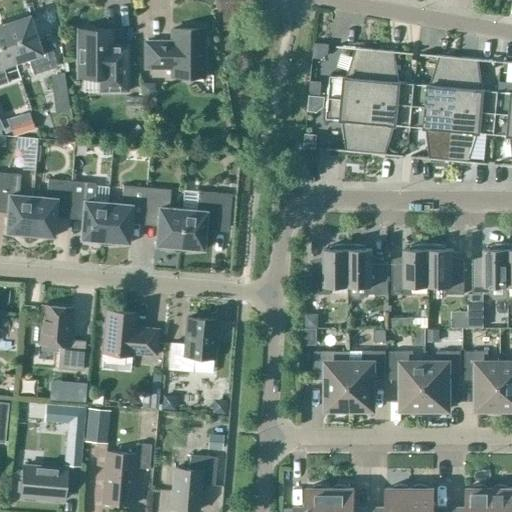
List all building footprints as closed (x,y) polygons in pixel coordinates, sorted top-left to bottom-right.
[(2,27),(13,61),(26,57),(32,75),(56,67),(47,40),(34,44),(26,19),(2,27)] [(13,61),(2,27),(0,27),(0,85),(7,83),(1,65),(13,61)] [(76,78),(99,78),(99,92),(126,92),(126,46),(110,46),(110,30),(94,30),(92,28),(83,28),(81,30),(76,30),(76,78)] [(144,69),(170,69),(170,77),(203,77),(203,50),(207,46),(208,42),(207,38),(203,34),(203,30),(170,30),(170,45),(162,45),(162,43),(144,43),(144,69)] [(329,76),(327,98),(370,102),(375,50),(355,48),(346,78),(329,76)] [(370,102),(412,106),(414,84),(398,83),(394,52),(375,50),(370,102)] [(412,106),(453,110),(458,58),(438,56),(429,85),(414,84),(412,106)] [(453,110),(495,114),(497,92),(482,90),(478,60),(458,58),(453,110)] [(49,75),(52,95),(66,93),(63,73),(49,75)] [(321,81),(310,80),(308,96),(319,97),(321,81)] [(511,93),(497,92),(495,114),(511,115),(511,93)] [(319,97),(308,96),(307,111),(317,112),(323,107),(324,98),(319,97)] [(345,152),(365,154),(370,102),(327,98),(325,120),(342,121),(345,152)] [(370,102),(365,154),(385,155),(394,126),(410,127),(412,106),(370,102)] [(412,106),(410,127),(425,129),(429,160),(448,161),(453,110),(412,106)] [(493,135),(495,114),(453,110),(448,161),(468,163),(477,134),(493,135)] [(511,115),(495,114),(493,135),(509,137),(511,165),(511,115)] [(7,119),(0,121),(0,122),(5,134),(11,131),(13,136),(36,129),(31,115),(9,123),(7,119)] [(154,135),(166,142),(173,129),(160,123),(154,135)] [(123,137),(131,146),(144,133),(135,124),(123,137)] [(303,147),(315,148),(316,135),(304,134),(303,147)] [(23,137),(11,136),(10,167),(22,167),(23,137)] [(500,140),(485,140),(485,154),(499,154),(500,140)] [(85,143),(75,142),(74,153),(80,153),(85,149),(85,143)] [(3,234),(28,239),(31,197),(18,196),(19,175),(0,173),(0,207),(7,208),(5,233),(3,232),(3,234)] [(31,197),(28,239),(53,238),(53,237),(52,237),(54,212),(68,213),(70,182),(46,180),(45,198),(31,197)] [(78,240),(103,246),(106,203),(93,202),(94,184),(70,182),(68,213),(82,214),(80,239),(78,239),(78,240)] [(120,205),(106,203),(103,246),(128,244),(128,243),(127,243),(129,218),(143,219),(145,188),(121,186),(120,205)] [(153,246),(178,252),(181,210),(168,209),(169,190),(145,188),(143,219),(157,221),(155,245),(154,245),(153,246)] [(181,210),(178,252),(203,251),(203,249),(202,249),(204,225),(228,227),(230,195),(197,192),(196,193),(183,192),(181,210)] [(347,287),(347,244),(329,246),(329,249),(324,250),(324,263),(311,263),(312,295),(330,295),(330,287),(347,287)] [(347,244),(347,287),(349,287),(349,299),(363,299),(367,295),(387,295),(387,263),(371,263),(371,249),(365,249),(365,246),(347,244)] [(427,287),(427,244),(409,246),(409,249),(404,249),(404,263),(391,263),(391,295),(410,295),(410,287),(427,287)] [(427,244),(427,287),(445,287),(445,295),(463,295),(463,263),(451,263),(451,249),(445,249),(445,246),(427,244)] [(507,287),(507,244),(489,246),(489,249),(484,249),(484,263),(471,263),(471,295),(490,295),(493,299),(504,299),(508,295),(508,287),(507,287)] [(68,340),(71,309),(41,306),(40,323),(32,322),(30,342),(38,343),(38,344),(58,346),(56,369),(82,371),(84,342),(68,340)] [(105,311),(100,367),(130,370),(131,354),(155,356),(157,330),(133,328),(135,314),(105,311)] [(468,313),(468,329),(482,329),(482,313),(468,313)] [(316,327),(316,318),(312,314),(303,314),(303,327),(316,327)] [(186,318),(184,345),(169,344),(167,370),(191,372),(192,357),(213,359),(216,321),(186,318)] [(412,329),(414,329),(414,319),(388,319),(388,329),(412,329)] [(358,327),(358,343),(369,343),(370,327),(358,327)] [(314,344),(314,329),(301,329),(301,344),(314,344)] [(424,329),(414,329),(412,329),(412,345),(424,345),(424,341),(424,329)] [(424,329),(424,341),(438,341),(438,329),(428,329),(424,329)] [(373,342),(385,342),(385,330),(373,330),(373,342)] [(346,414),(349,414),(349,363),(349,352),(314,352),(314,380),(326,380),(326,409),(329,409),(329,412),(346,414)] [(349,363),(349,414),(352,414),(369,412),(369,409),(372,409),(372,380),(385,380),(385,352),(362,352),(362,363),(349,363)] [(421,414),(424,414),(424,363),(412,363),(412,352),(389,352),(389,380),(401,380),(401,409),(404,409),(404,412),(421,414)] [(424,363),(424,414),(428,414),(445,412),(445,409),(447,409),(447,380),(460,380),(460,352),(437,352),(437,363),(424,363)] [(496,414),(499,414),(500,363),(487,363),(487,352),(464,352),(464,380),(477,380),(477,409),(479,409),(479,412),(496,414)] [(511,363),(500,363),(499,414),(503,414),(511,412),(511,363)] [(70,391),(69,399),(83,400),(84,386),(76,386),(70,391)] [(142,393),(141,407),(155,408),(156,394),(142,393)] [(174,409),(175,398),(163,397),(162,408),(174,409)] [(227,401),(220,400),(214,405),(214,413),(226,414),(227,401)] [(67,438),(65,465),(80,466),(82,439),(85,408),(70,407),(67,438)] [(84,441),(106,443),(109,410),(87,408),(84,441)] [(220,450),(221,436),(211,435),(210,449),(220,450)] [(100,503),(131,506),(134,468),(148,469),(150,445),(135,444),(135,454),(105,452),(100,503)] [(170,509),(197,511),(199,484),(214,485),(216,457),(189,454),(188,470),(174,468),(170,509)] [(20,496),(62,500),(65,470),(22,466),(20,496)] [(511,511),(511,488),(490,489),(489,511),(511,511)] [(329,511),(330,489),(306,489),(305,511),(329,511)] [(330,489),(329,511),(353,511),(353,489),(330,489)] [(409,511),(410,489),(386,489),(385,511),(409,511)] [(410,489),(409,511),(433,511),(434,489),(410,489)] [(489,511),(490,489),(466,489),(465,511),(489,511)]
